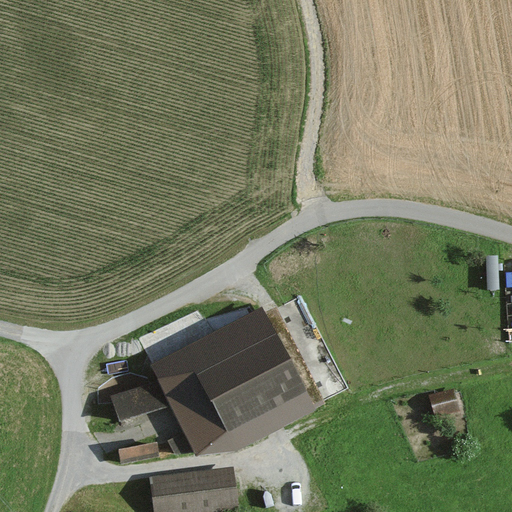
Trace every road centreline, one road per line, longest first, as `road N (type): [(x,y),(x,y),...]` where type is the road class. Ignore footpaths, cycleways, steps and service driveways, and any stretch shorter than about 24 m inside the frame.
road 1 (track): [(343,207),(293,178),(316,56),(302,0)]
road 2 (track): [(48,511),(70,420),(59,371)]
